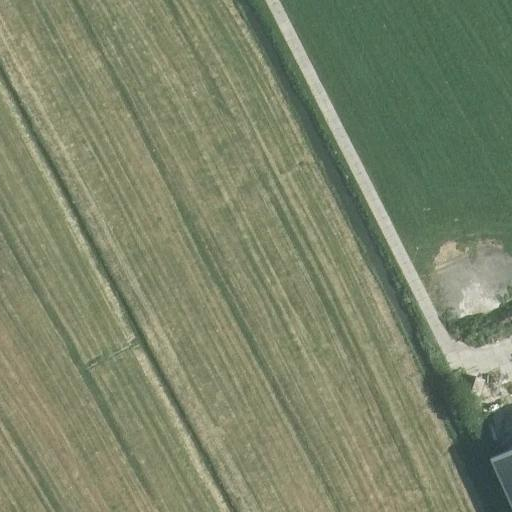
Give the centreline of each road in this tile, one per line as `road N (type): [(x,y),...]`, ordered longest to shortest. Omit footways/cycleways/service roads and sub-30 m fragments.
road 1 (track): [(511,344),(457,363),(272,0)]
road 2 (track): [(453,511),(388,371)]
